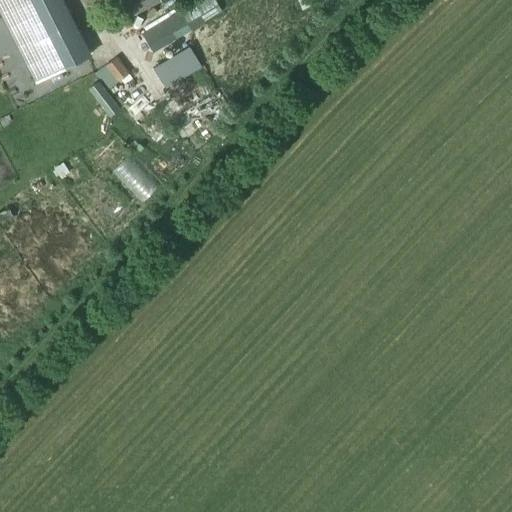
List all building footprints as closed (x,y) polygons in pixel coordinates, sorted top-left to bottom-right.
[(88,56),(59,0),(0,0),(0,2),(10,22),(25,15),(54,73),(88,56)] [(125,20),(161,2),(159,0),(124,0),(117,4),(125,20)] [(154,51),(191,29),(221,11),(214,0),(202,0),(144,34),(154,51)] [(308,0),(297,0),(303,11),(311,7),(308,0)] [(166,88),(191,73),(201,67),(190,48),(155,69),(166,88)] [(108,90),(129,74),(117,57),(96,74),(108,90)] [(55,171),(53,172),(56,177),(58,176),(61,180),(65,177),(65,176),(69,173),(63,164),(54,169),(55,171)]
